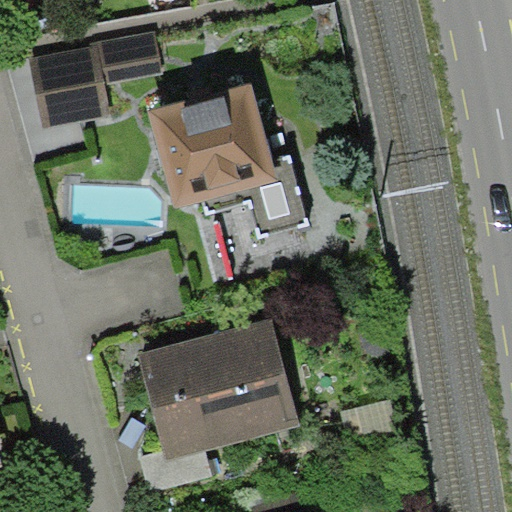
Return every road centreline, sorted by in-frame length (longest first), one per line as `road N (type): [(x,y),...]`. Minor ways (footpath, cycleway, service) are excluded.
road 1 (residential): [(0,135),(98,511)]
road 2 (secondary): [(474,0),(511,196)]
